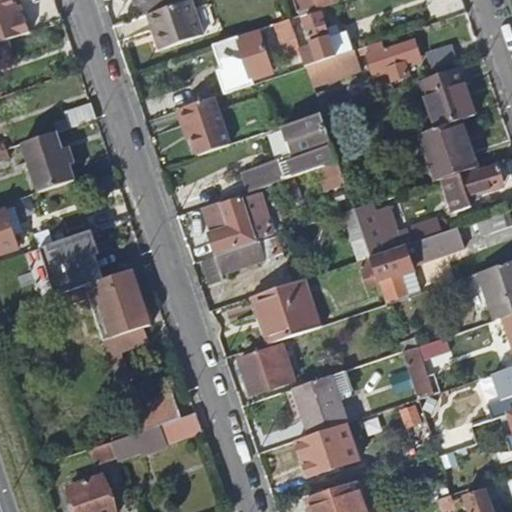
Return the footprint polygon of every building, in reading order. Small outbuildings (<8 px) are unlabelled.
[(0,0),(0,43),(10,40),(30,33),(24,14),(20,16),(17,5),(14,0),(0,0)] [(293,0),(298,14),(318,7),(318,9),(338,2),(337,0),(293,0)] [(148,16),(160,53),(204,38),(191,1),(148,16)] [(305,21),(315,50),(302,55),(307,67),(317,64),(339,57),(355,51),(348,32),(332,38),(323,14),(305,21)] [(276,25),(283,45),(288,43),(297,40),(291,20),(276,25)] [(215,46),(221,66),(226,64),(228,69),(218,72),(225,90),(253,81),(274,74),(260,33),(240,40),(239,38),(215,46)] [(0,43),(0,50),(13,46),(10,40),(0,43)] [(288,43),(292,56),(302,53),(297,40),(288,43)] [(416,41),(387,51),(384,42),(369,47),(372,57),(370,57),(376,73),(393,67),(397,80),(411,75),(407,63),(422,58),(416,41)] [(432,66),(459,62),(456,45),(429,49),(432,66)] [(317,64),(324,83),(363,70),(356,51),(355,51),(339,57),(317,64)] [(419,82),(436,130),(461,121),(475,116),(465,85),(470,84),(465,67),(419,82)] [(253,81),(225,90),(226,95),(255,85),(253,81)] [(179,111),(187,136),(192,133),(200,157),(233,146),(217,98),(179,111)] [(65,113),(68,120),(55,124),(59,133),(64,131),(97,119),(91,103),(65,113)] [(323,115),(285,128),(294,155),(261,166),(247,171),(254,191),(269,186),(339,163),(323,115)] [(421,134),(438,182),(477,169),(461,121),(436,130),(421,134)] [(29,143),(46,191),(80,179),(74,163),(80,160),(75,145),(69,147),(64,131),(59,133),(29,143)] [(0,153),(8,150),(4,136),(0,137),(0,153)] [(499,166),(463,177),(462,176),(443,182),(454,214),(472,208),(468,193),(470,193),(472,198),(492,192),(491,187),(504,182),(499,166)] [(257,240),(243,198),(223,205),(224,206),(207,211),(214,233),(210,234),(216,253),(257,240)] [(0,214),(0,257),(20,251),(8,212),(0,214)] [(479,221),(482,232),(483,236),(511,226),(507,212),(479,221)] [(412,244),(433,236),(428,221),(407,228),(412,244)] [(467,225),(471,236),(482,232),(479,221),(467,225)] [(412,244),(371,258),(386,304),(420,293),(411,267),(414,266),(411,259),(419,256),(422,263),(466,248),(459,228),(433,236),(412,244)] [(62,296),(85,287),(96,284),(105,280),(96,256),(91,257),(83,235),(41,250),(58,297),(62,296)] [(278,236),(203,261),(211,284),(225,280),(223,275),(276,257),(273,246),(281,243),(278,236)] [(352,240),(359,262),(371,258),(364,236),(352,240)] [(411,259),(414,266),(422,263),(419,256),(411,259)] [(511,261),(479,273),(495,321),(504,318),(511,315),(511,261)] [(96,284),(110,325),(101,329),(118,381),(130,377),(120,351),(148,342),(143,328),(152,325),(133,271),(105,280),(96,284)] [(259,295),(270,326),(267,327),(273,342),(321,326),(305,280),(259,295)] [(62,296),(65,306),(89,297),(85,287),(62,296)] [(446,338),(403,353),(407,365),(422,361),(450,351),(446,338)] [(281,346),(240,360),(252,395),(266,390),(268,397),(295,388),(293,382),(295,381),(288,361),(286,362),(281,346)] [(407,365),(419,400),(433,395),(422,361),(407,365)] [(297,389),(314,436),(347,424),(337,397),(354,392),(347,372),(297,389)] [(132,406),(141,431),(182,417),(174,392),(132,406)] [(402,411),(407,428),(426,422),(421,405),(402,411)] [(141,431),(92,449),(96,464),(147,446),(148,450),(203,431),(197,412),(182,417),(141,431)] [(314,436),(298,441),(311,477),(359,460),(347,424),(314,436)] [(70,488),(78,511),(118,511),(106,476),(70,488)] [(311,501),(314,511),(368,511),(359,485),(311,501)] [(493,511),(486,490),(465,497),(470,511),(493,511)]
